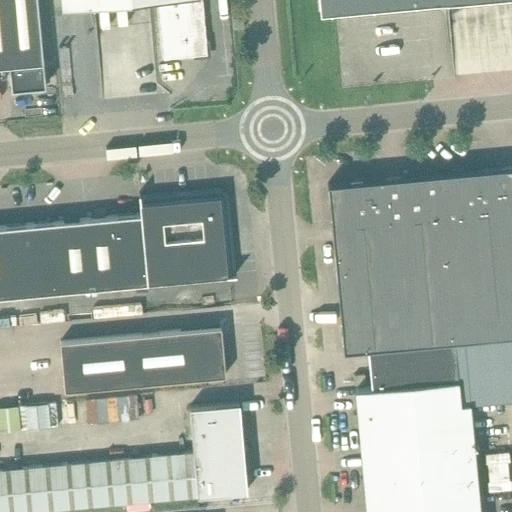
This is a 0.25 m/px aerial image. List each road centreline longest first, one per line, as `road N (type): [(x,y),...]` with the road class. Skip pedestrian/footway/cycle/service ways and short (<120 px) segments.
road 1 (unclassified): [(308,511),(273,131)]
road 2 (unclassified): [(0,157),(273,131)]
road 3 (unclassified): [(273,131),(511,108)]
road 4 (unclassified): [(273,131),(261,0)]
